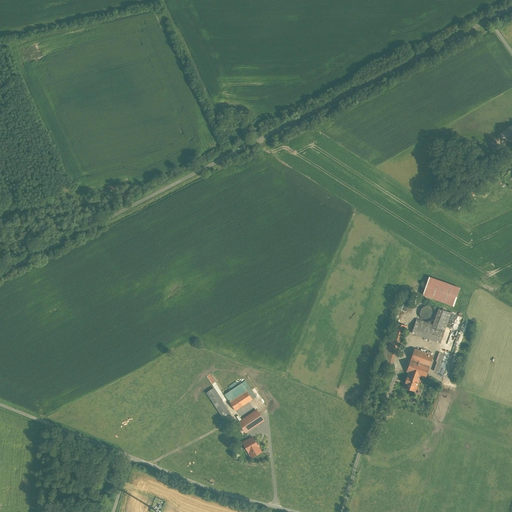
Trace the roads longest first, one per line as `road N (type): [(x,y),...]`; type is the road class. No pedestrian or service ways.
road 1 (unclassified): [(511,6),(0,271)]
road 2 (unclassified): [(130,456),(292,511)]
road 3 (unclassified): [(0,403),(130,456)]
